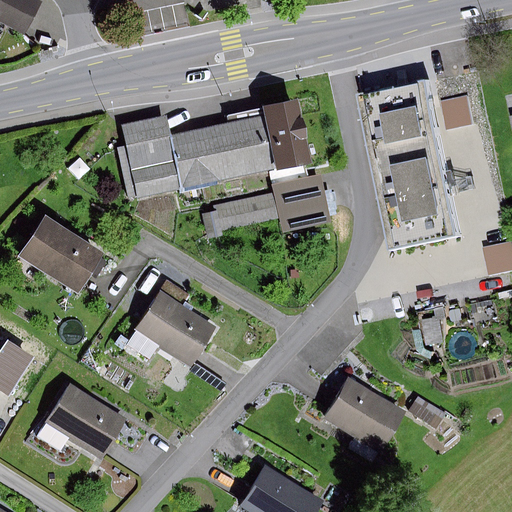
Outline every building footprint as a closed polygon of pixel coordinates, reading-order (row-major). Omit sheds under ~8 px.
[(39,3),(33,0),(0,0),(0,24),(23,36),(39,3)] [(434,84),(368,96),(397,254),(463,241),(434,84)] [(468,96),(442,102),(448,130),(461,127),(474,125),(468,96)] [(294,103),(259,110),(262,121),(273,174),(307,167),(294,103)] [(164,120),(117,130),(134,204),(273,174),(262,121),(169,142),(164,120)] [(318,174),(271,185),(282,232),(329,221),(318,174)] [(275,219),(270,193),(211,205),(212,211),(202,213),(207,238),(220,236),(219,231),(275,219)] [(101,258),(41,219),(16,257),(76,297),(101,258)] [(511,242),(484,248),(487,263),(490,276),(511,270),(511,242)] [(214,330),(161,294),(136,331),(188,367),(214,330)] [(405,414),(345,380),(322,420),(382,454),(405,414)] [(123,422),(66,387),(43,423),(100,459),(123,422)] [(418,398),(408,411),(433,429),(443,415),(418,398)] [(314,511),(322,499),(263,465),(239,508),(246,511),(314,511)]
